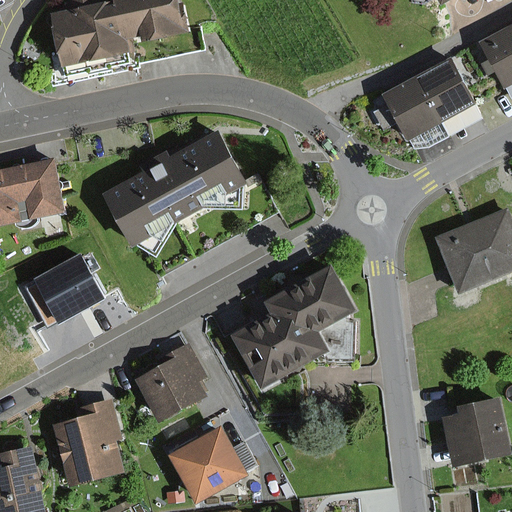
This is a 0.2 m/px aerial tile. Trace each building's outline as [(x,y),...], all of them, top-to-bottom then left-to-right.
[(65,0),(68,11),(49,15),(61,70),(134,53),(131,40),(122,0),(120,0),(112,2),(96,5),(94,0),(65,0)] [(111,0),(112,2),(120,0),(122,0),(131,40),(147,36),(148,43),(191,33),(186,13),(182,14),(179,0),(111,0)] [(511,26),(481,42),(511,99),(511,26)] [(453,58),(418,76),(451,136),(485,118),(453,58)] [(429,148),(451,136),(418,76),(384,94),(385,98),(375,103),(379,110),(375,112),(384,130),(399,123),(413,149),(429,148)] [(171,158),(167,152),(141,167),(144,173),(104,195),(133,248),(153,237),(165,243),(176,223),(205,207),(228,208),(228,194),(248,183),(219,131),(171,158)] [(60,181),(56,159),(0,170),(0,226),(17,223),(17,226),(21,228),(25,229),(30,229),(34,227),(37,225),(40,222),(39,218),(67,213),(62,190),(63,188),(64,186),(64,184),(62,182),(60,181)] [(511,215),(509,208),(436,237),(459,294),(511,272),(511,215)] [(81,256),(25,286),(49,330),(105,300),(81,256)] [(331,352),(320,333),(358,312),(333,266),(266,303),(272,315),(233,336),(263,390),(331,352)] [(209,378),(190,343),(158,360),(162,367),(137,380),(160,423),(209,397),(201,382),(209,378)] [(511,456),(511,449),(501,398),(458,407),(460,415),(443,418),(454,468),(511,456)] [(80,418),(54,425),(71,487),(125,473),(117,442),(123,440),(112,399),(77,408),(80,418)] [(234,448),(223,427),(170,456),(197,505),(250,476),(247,472),(258,466),(245,442),(234,448)] [(0,511),(46,511),(32,447),(0,454),(0,457),(2,468),(0,468),(0,511)]
